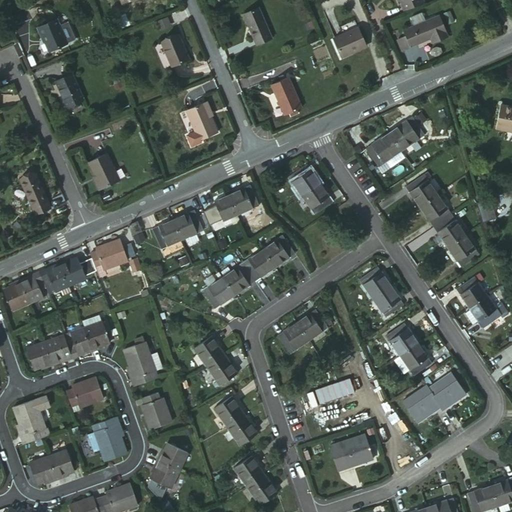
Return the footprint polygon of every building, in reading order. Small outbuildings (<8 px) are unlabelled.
[(400,0),(404,9),(424,1),(423,0),(400,0)] [(267,38),(255,7),(239,13),(252,44),(267,38)] [(434,35),(436,40),(446,35),(438,15),(401,30),(404,37),(408,46),(428,38),(434,35)] [(164,16),(154,20),(157,29),(168,24),(164,16)] [(48,52),(65,44),(56,20),(37,28),(40,37),(42,36),(48,52)] [(361,42),(355,27),(331,37),(339,56),(348,52),(348,48),(361,42)] [(174,34),(158,41),(168,66),(186,59),(174,34)] [(408,46),(404,37),(401,36),(395,39),(399,50),(408,46)] [(66,108),(81,101),(70,77),(55,82),(66,108)] [(297,107),(285,78),(266,86),(279,115),(297,107)] [(194,141),(213,133),(201,103),(182,111),(191,132),(182,136),(187,147),(195,143),(194,141)] [(511,108),(498,106),(494,131),(511,133),(511,108)] [(410,115),(387,132),(400,150),(423,133),(410,115)] [(387,132),(364,148),(377,166),(400,150),(387,132)] [(99,191),(118,183),(106,155),(87,163),(99,191)] [(383,171),(398,164),(395,159),(381,166),(383,171)] [(301,194),(319,181),(306,163),(288,176),(301,194)] [(17,181),(28,210),(44,202),(32,174),(17,181)] [(404,190),(417,206),(435,194),(422,176),(404,190)] [(302,195),(320,182),(319,181),(301,194),(302,195)] [(246,182),(224,192),(233,213),(255,203),(246,182)] [(332,201),(320,182),(302,195),(314,213),(332,201)] [(224,192),(201,202),(210,222),(233,213),(224,192)] [(431,226),(449,213),(435,194),(417,206),(431,226)] [(44,202),(28,210),(32,217),(47,211),(44,202)] [(189,206),(168,216),(176,236),(198,226),(189,206)] [(446,246),(464,233),(449,213),(431,226),(446,246)] [(176,236),(168,216),(146,225),(155,245),(176,236)] [(276,232),(256,246),(270,267),(290,252),(276,232)] [(476,251),(464,233),(446,246),(459,264),(476,251)] [(124,260),(116,237),(93,246),(94,251),(88,253),(93,267),(99,265),(101,269),(124,260)] [(125,246),(129,257),(135,255),(132,244),(125,246)] [(236,260),(250,280),(270,267),(256,246),(236,260)] [(57,265),(65,284),(83,277),(75,256),(63,263),(62,259),(55,261),(57,265)] [(140,260),(131,261),(131,272),(141,272),(140,260)] [(216,274),(230,294),(250,280),(236,260),(216,274)] [(371,296),(389,283),(377,264),(358,277),(371,296)] [(52,290),(65,284),(57,265),(44,270),(43,267),(37,269),(43,285),(49,282),(52,290)] [(36,287),(43,285),(37,269),(30,272),(32,277),(20,282),(27,301),(39,296),(36,287)] [(230,294),(216,274),(196,288),(210,308),(230,294)] [(454,288),(467,307),(485,294),(472,275),(454,288)] [(27,301),(20,282),(17,278),(9,281),(10,285),(1,290),(10,309),(27,301)] [(401,302),(389,283),(371,296),(383,315),(401,302)] [(485,294),(467,307),(476,320),(481,327),(498,313),(492,305),(485,294)] [(498,301),(492,305),(498,313),(500,316),(506,312),(498,301)] [(295,321),(307,339),(324,325),(312,307),(295,321)] [(467,307),(462,311),(471,324),(476,320),(467,307)] [(100,320),(23,348),(31,369),(41,364),(43,369),(52,366),(50,362),(62,357),(64,362),(78,357),(76,352),(90,346),(92,351),(97,349),(96,344),(108,340),(100,320)] [(292,350),(307,339),(295,321),(280,333),(292,350)] [(397,353),(416,341),(403,322),(384,334),(397,353)] [(191,349),(203,364),(215,356),(222,351),(210,334),(191,349)] [(430,361),(416,341),(397,353),(412,373),(430,361)] [(155,377),(144,342),(123,349),(132,377),(129,378),(131,385),(155,377)] [(215,356),(203,364),(217,383),(235,369),(222,351),(215,356)] [(153,355),(158,370),(164,368),(159,353),(153,355)] [(397,353),(391,358),(401,372),(407,367),(397,353)] [(439,405),(441,408),(462,393),(449,371),(426,386),(439,405)] [(80,406),(104,397),(96,374),(72,383),(72,388),(65,390),(71,405),(78,402),(80,406)] [(426,386),(423,381),(401,397),(416,421),(439,405),(426,386)] [(145,428),(167,421),(160,395),(156,396),(154,390),(140,395),(141,401),(137,402),(145,428)] [(44,393),(13,405),(23,433),(18,435),(20,443),(46,433),(36,408),(48,403),(44,393)] [(229,393),(209,405),(221,424),(241,412),(229,393)] [(241,412),(221,424),(233,443),(253,430),(241,412)] [(104,459),(125,451),(115,423),(119,422),(115,415),(90,425),(93,430),(99,448),(104,459)] [(93,450),(99,448),(93,430),(92,431),(86,434),(93,450)] [(361,432),(325,444),(329,454),(337,451),(343,466),(370,457),(361,432)] [(155,451),(152,459),(176,471),(185,451),(166,442),(160,454),(155,451)] [(45,455),(55,478),(61,475),(61,472),(72,468),(65,448),(45,455)] [(337,451),(329,454),(335,469),(343,466),(337,451)] [(231,466),(244,484),(261,471),(248,453),(231,466)] [(47,480),(55,478),(45,455),(28,462),(35,481),(46,477),(47,480)] [(176,471),(152,459),(149,467),(154,470),(151,478),(169,486),(176,471)] [(261,471),(244,484),(257,502),(274,490),(261,471)] [(511,476),(491,483),(498,505),(511,500),(511,476)] [(111,511),(135,504),(127,481),(104,489),(105,494),(99,497),(92,499),(91,495),(65,504),(68,511),(97,511),(110,508),(111,511)] [(491,483),(470,490),(475,511),(498,505),(491,483)] [(459,511),(454,495),(427,503),(429,511),(459,511)] [(159,504),(164,511),(175,511),(167,499),(159,504)] [(429,511),(427,503),(400,511),(399,511),(429,511)]
